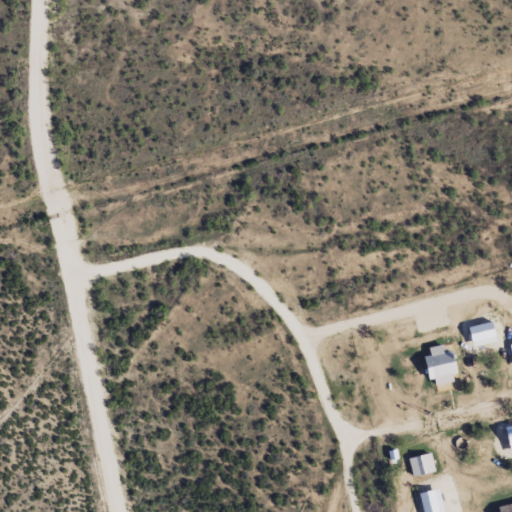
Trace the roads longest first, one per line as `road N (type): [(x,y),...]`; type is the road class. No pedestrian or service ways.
road 1 (track): [(511,373),(421,203),(381,178),(351,133),(365,0)]
road 2 (track): [(40,254),(44,0)]
road 3 (track): [(235,259),(421,203)]
